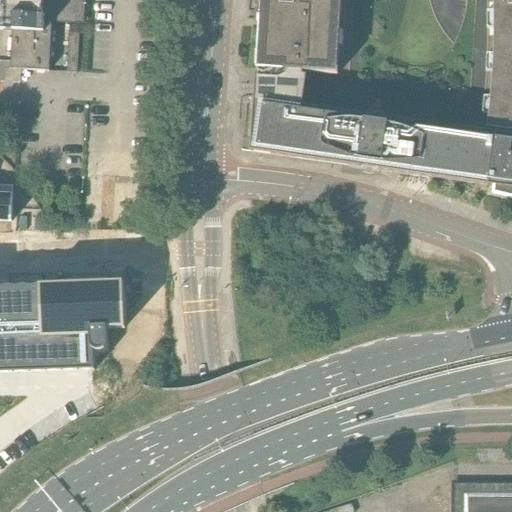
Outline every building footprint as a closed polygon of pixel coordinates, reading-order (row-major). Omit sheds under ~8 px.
[(52,20),(70,21),(80,21),(81,0),(0,0),(0,82),(4,83),(5,70),(49,72),(52,20)] [(511,0),(260,0),(256,70),(267,71),(305,73),(307,73),(338,75),(342,0),(493,0),(493,40),(492,64),(491,88),(487,129),(495,131),(501,132),(511,132),(511,0)] [(67,73),(77,74),(79,35),(69,34),(67,73)] [(487,186),(494,187),(501,132),(495,131),(494,135),(387,121),(385,118),(384,116),(381,115),(379,114),(376,113),(374,113),(371,113),(368,114),(366,116),(364,118),(322,112),(322,97),(323,80),(307,79),(307,73),(305,73),(267,71),(267,76),(255,75),(252,151),(446,180),(487,186)] [(511,132),(501,132),(494,187),(492,195),(511,199),(511,132)] [(0,186),(0,222),(11,223),(13,187),(0,186)] [(24,187),(17,192),(25,202),(32,197),(24,187)] [(123,283),(0,287),(0,374),(94,371),(93,351),(94,351),(94,352),(95,352),(96,352),(97,352),(98,352),(98,353),(99,353),(99,352),(100,352),(101,352),(102,352),(103,351),(104,351),(104,350),(105,350),(105,349),(106,349),(106,348),(106,347),(107,347),(107,346),(107,345),(107,344),(107,343),(107,330),(125,330),(123,283)] [(511,511),(511,485),(454,485),(454,511),(511,511)]
